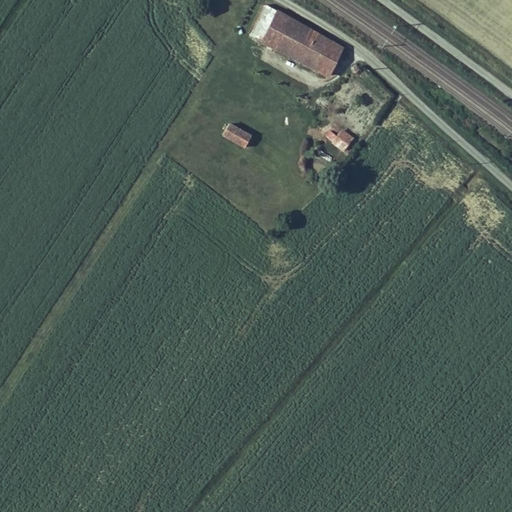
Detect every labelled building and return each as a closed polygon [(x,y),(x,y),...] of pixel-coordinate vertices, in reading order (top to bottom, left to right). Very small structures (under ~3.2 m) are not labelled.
[(253,41),(266,48),(284,16),(270,9),(253,41)] [(336,51),(301,25),(284,16),(266,48),(279,54),(284,45),(304,56),(300,65),(322,76),(336,51)] [(279,54),(300,65),(304,56),(284,45),(279,54)] [(237,149),(245,137),(224,125),(216,137),(237,149)] [(338,154),(349,140),(336,129),(324,143),(338,154)] [(256,160),(263,148),(245,137),(237,149),(256,160)]
